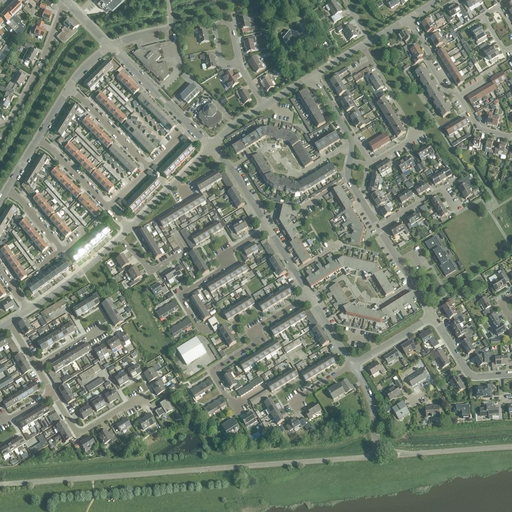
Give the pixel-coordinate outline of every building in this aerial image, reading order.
[(36,11),(33,8),(30,10),(26,6),(27,5),(29,4),(27,2),(24,0),(16,0),(15,1),(27,14),(32,18),(36,11)] [(96,0),(96,1),(107,12),(119,0),(96,0)] [(405,3),(402,0),(390,0),(386,3),(390,9),(400,3),(402,5),(405,3)] [(474,6),(470,0),(465,0),(464,1),(465,2),(462,3),(467,12),(470,11),(469,9),(474,6)] [(335,1),(325,7),(328,12),(330,10),(334,17),(331,18),(334,23),(342,18),(340,15),(339,14),(342,12),(335,1)] [(17,13),(21,9),(14,2),(8,8),(12,11),(10,13),(13,17),(13,16),(20,23),(21,22),(16,16),(18,13),(17,13)] [(45,6),(40,4),(39,8),(42,9),(41,12),(44,14),(42,18),(49,21),(51,16),(50,15),(51,13),(44,11),(45,6)] [(451,7),(456,15),(459,14),(460,16),(462,15),(464,18),(467,17),(461,7),(458,9),(456,4),(451,7)] [(456,15),(451,7),(446,10),(449,14),(446,16),(450,22),(455,19),(453,17),(456,15)] [(6,24),(9,27),(11,30),(14,32),(20,38),(26,29),(20,23),(13,16),(13,17),(10,13),(12,11),(8,8),(4,12),(5,12),(0,16),(7,23),(6,24)] [(423,23),(421,24),(424,29),(431,24),(434,23),(431,18),(431,19),(429,16),(422,21),(423,23)] [(250,32),(250,28),(248,18),(239,20),(241,30),(242,30),(243,33),(250,32)] [(75,29),(78,26),(73,21),(72,23),(68,19),(63,24),(66,27),(61,31),(64,34),(62,36),(60,34),(56,37),(63,45),(77,31),(75,29)] [(32,27),(29,34),(34,36),(34,35),(38,36),(38,39),(41,40),(42,38),(43,38),(45,32),(41,30),(43,23),(37,21),(36,24),(38,24),(36,29),(32,27)] [(438,30),(437,29),(436,28),(438,27),(435,22),(434,23),(431,24),(424,29),(427,34),(429,33),(430,35),(438,30)] [(500,37),(508,33),(503,22),(495,25),(500,37)] [(349,41),(357,36),(353,30),(354,29),(352,26),(347,29),(344,25),(337,29),(339,32),(343,30),(349,41)] [(474,37),(483,32),(480,26),(477,28),(476,26),(470,29),(474,37)] [(199,35),(201,44),(209,42),(206,31),(204,32),(203,28),(195,30),(196,36),(199,35)] [(438,30),(430,35),(432,38),(430,39),(433,44),(440,39),(437,34),(440,33),(438,30)] [(405,43),(412,38),(409,33),(406,34),(405,32),(397,36),(400,42),(403,40),(405,43)] [(486,37),(483,32),(474,37),(477,42),(476,43),(477,46),(486,40),(485,37),(486,37)] [(245,46),(247,53),(255,51),(253,44),(256,44),(255,37),(244,39),(245,42),(244,42),(245,46)] [(440,39),(433,44),(436,48),(438,47),(439,50),(449,44),(446,39),(445,39),(444,37),(440,39)] [(486,43),(479,48),(480,50),(482,49),(487,57),(495,51),(492,46),(489,48),(486,43)] [(143,65),(143,66),(149,72),(150,72),(157,79),(159,77),(163,81),(169,75),(166,63),(158,65),(155,62),(160,57),(159,50),(161,50),(159,44),(143,48),(143,49),(137,51),(133,55),(143,65)] [(408,45),(403,48),(405,51),(407,50),(409,54),(411,53),(413,56),(420,51),(417,47),(414,48),(413,46),(409,48),(408,45)] [(31,64),(38,52),(33,49),(32,52),(31,51),(27,49),(26,52),(26,51),(24,55),(22,59),(26,61),(24,64),(24,65),(26,66),(27,66),(29,63),(31,64)] [(440,58),(446,54),(443,49),(437,54),(440,58)] [(420,51),(413,56),(414,58),(413,59),(416,64),(422,61),(420,58),(423,56),(420,51)] [(498,57),(495,51),(487,57),(491,64),(497,61),(496,58),(498,57)] [(210,54),(201,56),(203,61),(205,61),(207,70),(216,68),(213,57),(210,58),(210,54)] [(449,59),(446,54),(440,58),(443,63),(449,59)] [(251,64),(256,73),(263,69),(256,57),(248,62),(250,65),(251,64)] [(452,64),(449,59),(443,63),(446,68),(452,64)] [(102,66),(108,72),(113,67),(107,61),(102,66)] [(452,64),(446,68),(449,72),(455,68),(452,64)] [(102,66),(98,70),(103,76),(108,72),(102,66)] [(422,68),(415,73),(417,76),(418,76),(420,78),(428,73),(426,71),(424,72),(422,68)] [(455,68),(449,72),(451,77),(458,73),(455,68)] [(103,76),(98,70),(93,75),(99,81),(103,76)] [(7,86),(5,90),(7,90),(12,93),(13,94),(17,86),(19,87),(26,75),(20,71),(18,74),(17,73),(11,83),(10,82),(10,83),(9,83),(8,86),(7,86)] [(224,71),(218,74),(220,76),(221,79),(222,78),(225,82),(226,81),(227,84),(226,84),(229,89),(232,87),(232,88),(239,83),(236,80),(239,78),(236,74),(234,76),(231,71),(226,74),(226,73),(225,73),(224,71)] [(330,82),(333,87),(340,82),(338,78),(343,75),(341,72),(332,77),(333,80),(330,82)] [(496,75),(500,83),(505,80),(506,83),(508,82),(507,79),(503,72),(499,74),(499,73),(496,75)] [(121,83),(126,77),(122,73),(116,78),(121,83)] [(428,73),(420,78),(421,80),(420,81),(422,84),(429,80),(427,77),(429,76),(428,73)] [(461,78),(458,73),(451,77),(454,82),(461,78)] [(263,86),(267,91),(274,87),(270,81),(272,81),(268,74),(259,80),(261,82),(260,83),(262,86),(263,86)] [(93,75),(89,80),(94,85),(99,81),(93,75)] [(496,90),(496,89),(498,88),(496,86),(500,83),(496,75),(493,77),(493,78),(490,80),(492,83),(496,90)] [(373,77),(368,80),(371,84),(369,85),(370,88),(380,82),(376,76),(374,78),(373,77)] [(461,78),(454,82),(457,87),(464,83),(463,81),(466,79),(464,76),(461,78)] [(130,81),(126,77),(121,83),(125,87),(130,81)] [(94,85),(89,80),(84,84),(89,90),(94,85)] [(429,80),(422,84),(424,88),(425,87),(426,89),(433,86),(434,85),(433,82),(431,83),(429,80)] [(130,81),(125,87),(129,91),(134,86),(130,81)] [(343,87),(340,82),(333,87),(336,92),(343,87)] [(380,82),(370,88),(375,95),(378,93),(382,91),(381,89),(383,88),(380,82)] [(489,86),(486,87),(490,93),(494,91),(496,93),(498,92),(496,90),(492,83),(488,85),(489,86)] [(180,97),(182,99),(184,101),(188,104),(200,92),(192,85),(180,97)] [(433,86),(426,89),(428,92),(427,92),(429,96),(436,91),(434,88),(436,87),(434,85),(433,86)] [(0,86),(0,90),(5,94),(6,94),(6,93),(11,96),(12,93),(7,90),(5,90),(0,86)] [(139,90),(134,86),(129,91),(133,96),(139,90)] [(346,92),(343,87),(336,92),(339,97),(343,95),(344,97),(350,94),(348,91),(346,92)] [(483,88),(479,90),(485,99),(487,98),(485,96),(490,93),(486,87),(483,89),(483,88)] [(242,88),(235,93),(239,99),(241,99),(244,104),(251,100),(248,94),(246,90),(244,92),(242,88)] [(95,98),(101,92),(98,90),(92,96),(95,98)] [(477,93),(474,95),(478,101),(482,98),(483,101),(485,99),(479,90),(476,92),(477,93)] [(300,100),(309,95),(306,91),(297,96),(300,100)] [(378,93),(375,95),(377,98),(378,100),(385,96),(384,94),(382,91),(378,93)] [(436,91),(429,96),(431,99),(432,98),(433,101),(440,97),(441,96),(440,93),(438,94),(436,91)] [(6,94),(3,99),(9,103),(10,103),(13,97),(11,96),(6,93),(6,94)] [(350,94),(344,97),(346,100),(340,103),(343,108),(351,103),(348,99),(353,95),(352,93),(350,94)] [(100,103),(105,98),(101,94),(95,99),(100,103)] [(142,104),(147,99),(143,94),(137,100),(142,104)] [(309,95),(300,100),(302,104),(311,99),(309,95)] [(471,96),(467,98),(471,105),(473,107),(475,106),(473,104),(478,101),(474,95),(471,97),(471,96)] [(440,97),(433,101),(435,103),(434,104),(436,107),(443,102),(441,99),(443,98),(441,96),(440,97)] [(0,97),(0,102),(1,103),(0,105),(0,106),(5,110),(9,103),(3,99),(0,97)] [(105,98),(100,103),(104,108),(109,102),(105,98)] [(147,99),(142,104),(147,109),(152,103),(147,99)] [(311,99),(302,104),(305,108),(313,103),(311,99)] [(380,110),(388,105),(387,104),(386,103),(385,99),(377,104),(380,110)] [(114,106),(109,102),(104,108),(108,112),(114,106)] [(352,114),(357,110),(358,110),(353,102),(351,103),(343,108),(346,113),(350,111),(352,114)] [(443,102),(436,107),(438,110),(439,110),(440,112),(446,108),(448,107),(446,104),(445,105),(443,102)] [(152,103),(147,109),(151,113),(157,108),(152,103)] [(316,107),(313,103),(305,108),(307,112),(316,107)] [(71,105),(68,110),(74,115),(78,109),(77,109),(75,107),(71,105)] [(384,116),(391,111),(389,108),(389,107),(388,105),(380,110),(384,116)] [(118,111),(114,106),(108,112),(112,116),(118,111)] [(209,129),(214,129),(222,121),(222,115),(218,112),(216,112),(216,109),(212,106),(207,106),(203,109),(203,112),(201,112),(199,114),(199,119),(203,123),(204,122),(206,124),(205,125),(209,129)] [(316,107),(307,112),(310,116),(318,111),(316,107)] [(446,108),(440,112),(442,114),(441,115),(443,118),(450,114),(448,111),(450,110),(448,107),(446,108)] [(161,112),(157,108),(151,113),(156,118),(161,112)] [(68,110),(64,116),(71,120),(74,115),(68,110)] [(357,110),(352,114),(353,116),(350,119),(353,123),(360,119),(357,114),(359,113),(357,110)] [(122,115),(118,111),(112,116),(117,120),(122,115)] [(321,115),(318,111),(310,116),(312,120),(321,115)] [(387,121),(395,116),(394,115),(393,114),(391,111),(384,116),(387,121)] [(161,112),(156,118),(160,123),(166,117),(161,112)] [(492,126),(494,118),(491,117),(492,114),(487,113),(485,120),(488,120),(487,125),(492,126)] [(78,114),(77,116),(80,118),(77,120),(80,123),(86,117),(83,114),(82,116),(78,114)] [(126,119),(122,115),(117,120),(121,125),(126,119)] [(321,115),(312,120),(314,124),(323,119),(321,115)] [(494,118),(492,126),(497,127),(498,123),(501,123),(502,116),(497,115),(495,115),(494,118)] [(64,116),(61,121),(68,126),(70,123),(72,124),(73,124),(74,122),(71,120),(64,116)] [(387,121),(390,127),(398,122),(396,119),(396,118),(395,116),(387,121)] [(166,117),(160,123),(165,127),(170,122),(166,117)] [(86,128),(91,122),(87,118),(81,123),(86,128)] [(459,121),(463,128),(468,125),(464,118),(459,121)] [(323,119),(314,124),(317,129),(326,123),(323,119)] [(363,123),(360,119),(353,123),(356,129),(358,127),(360,130),(371,123),(369,119),(363,123)] [(61,121),(57,127),(64,131),(68,126),(61,121)] [(128,131),(133,126),(128,121),(123,127),(128,131)] [(459,121),(454,124),(458,131),(463,128),(459,121)] [(95,127),(91,122),(86,128),(90,132),(95,127)] [(175,126),(170,122),(165,127),(170,132),(175,126)] [(394,132),(402,128),(401,126),(400,125),(398,122),(390,127),(394,132)] [(458,131),(454,124),(450,127),(454,134),(458,131)] [(133,126),(128,131),(132,136),(137,131),(133,126)] [(64,131),(57,127),(54,133),(61,137),(64,131)] [(99,131),(95,127),(90,132),(94,136),(99,131)] [(454,134),(450,127),(445,130),(449,137),(454,134)] [(269,128),(260,129),(265,138),(266,138),(269,128)] [(405,133),(403,130),(403,129),(402,128),(394,132),(398,138),(405,133)] [(265,138),(260,129),(256,132),(261,140),(265,138)] [(277,142),(279,132),(278,132),(278,130),(273,129),(271,139),(275,140),(276,142),(277,142)] [(103,135),(99,131),(94,136),(98,140),(103,135)] [(142,135),(137,131),(132,136),(137,141),(142,135)] [(281,133),(279,132),(277,142),(279,141),(283,142),(286,132),(281,131),(281,133)] [(256,132),(251,134),(257,143),(261,140),(256,132)] [(330,135),(336,143),(340,141),(334,132),(330,135)] [(291,133),(290,133),(288,143),(290,144),(298,139),(291,133)] [(257,143),(251,134),(247,137),(253,145),(257,143)] [(103,135),(98,140),(102,145),(108,139),(103,135)] [(147,140),(142,135),(137,141),(141,145),(147,140)] [(330,135),(326,137),(332,146),(336,143),(330,135)] [(385,135),(380,138),(384,146),(390,143),(385,135)] [(247,137),(243,139),(249,148),(253,145),(247,137)] [(332,146),(326,137),(322,140),(327,148),(332,146)] [(380,138),(374,142),(379,150),(380,149),(384,146),(380,138)] [(475,138),(474,141),(472,140),(470,141),(468,147),(473,148),(473,147),(476,147),(476,150),(481,151),(483,144),(480,143),(481,139),(475,138)] [(112,144),(108,139),(102,145),(107,149),(112,144)] [(243,139),(239,142),(245,150),(249,148),(243,139)] [(298,139),(290,144),(292,148),(300,143),(298,139)] [(151,145),(147,140),(141,145),(146,150),(151,145)] [(322,140),(318,142),(323,151),(327,148),(322,140)] [(492,146),(493,142),(487,140),(486,146),(485,147),(484,148),(485,149),(489,150),(488,153),(489,153),(488,157),(492,158),(495,147),(492,146)] [(239,142),(235,144),(241,153),(245,150),(239,142)] [(323,151),(318,142),(314,145),(319,154),(323,151)] [(379,150),(374,142),(368,145),(373,153),(378,150),(378,151),(379,150)] [(303,147),(300,143),(292,148),(294,152),(303,147)] [(68,154),(74,148),(69,144),(64,149),(68,154)] [(188,144),(183,149),(190,155),(194,150),(188,144)] [(241,153),(235,144),(231,147),(236,155),(241,153)] [(495,148),(494,154),(497,155),(498,152),(502,153),(501,156),(500,159),(505,160),(506,157),(508,150),(505,149),(506,145),(500,144),(499,149),(495,148)] [(151,145),(146,150),(150,155),(156,149),(151,145)] [(113,156),(119,150),(114,146),(108,151),(113,156)] [(429,146),(423,150),(427,157),(430,155),(431,157),(434,155),(429,146)] [(303,147),(294,152),(297,156),(305,151),(303,147)] [(74,148),(68,154),(72,158),(78,152),(74,148)] [(183,149),(178,153),(185,160),(190,155),(183,149)] [(123,155),(119,150),(113,156),(118,160),(123,155)] [(427,157),(423,150),(416,154),(422,162),(425,161),(423,159),(427,157)] [(308,155),(305,151),(297,156),(299,160),(308,155)] [(78,152),(72,158),(77,162),(82,156),(78,152)] [(185,160),(178,153),(174,158),(180,165),(185,160)] [(253,164),(262,158),(259,154),(251,159),(253,164)] [(40,155),(37,161),(43,165),(47,160),(40,155)] [(128,160),(123,155),(118,160),(122,165),(128,160)] [(308,155),(299,160),(302,164),(310,159),(308,155)] [(82,156),(77,162),(81,166),(86,161),(82,156)] [(180,165),(174,158),(169,163),(175,169),(180,165)] [(262,158),(253,164),(256,168),(264,162),(262,158)] [(410,158),(404,162),(408,168),(411,166),(412,168),(415,167),(410,158)] [(313,163),(310,159),(302,164),(304,168),(313,163)] [(132,164),(128,160),(122,165),(127,169),(132,164)] [(381,166),(386,173),(391,169),(390,167),(392,166),(388,160),(385,162),(385,163),(381,166)] [(43,165),(37,161),(33,166),(40,171),(43,165)] [(90,165),(86,161),(81,166),(85,170),(90,165)] [(264,162),(256,168),(258,172),(267,166),(264,162)] [(404,162),(397,166),(403,174),(406,172),(405,172),(409,170),(408,168),(404,162)] [(175,169),(169,163),(164,167),(171,174),(175,169)] [(419,165),(423,171),(424,173),(428,170),(427,168),(426,169),(422,163),(419,165)] [(137,169),(132,164),(127,169),(131,174),(137,169)] [(95,169),(90,165),(85,170),(89,175),(95,169)] [(327,167),(333,176),(337,173),(331,165),(327,167)] [(33,166),(30,172),(37,176),(39,172),(45,176),(46,174),(43,172),(40,171),(33,166)] [(267,166),(258,172),(260,176),(269,170),(267,166)] [(373,169),(372,174),(379,176),(380,175),(380,176),(386,173),(381,166),(377,168),(376,167),(373,169)] [(171,174),(164,167),(159,172),(166,179),(171,174)] [(333,176),(327,167),(323,170),(329,178),(333,176)] [(55,178),(60,173),(56,169),(50,174),(55,178)] [(272,174),(269,170),(260,176),(263,180),(272,174)] [(329,178),(323,170),(319,172),(324,181),(329,178)] [(442,173),(446,179),(451,176),(447,170),(442,173)] [(95,181),(101,175),(96,171),(91,176),(95,181)] [(30,172),(26,177),(33,182),(35,178),(38,180),(42,182),(43,180),(37,176),(30,172)] [(218,172),(212,176),(216,183),(222,179),(220,177),(219,175),(218,172)] [(319,172),(315,175),(320,183),(324,181),(319,172)] [(446,179),(442,173),(439,175),(438,174),(439,174),(437,172),(435,173),(436,176),(440,183),(446,179)] [(60,173),(55,178),(59,183),(64,177),(60,173)] [(272,174),(263,180),(266,184),(269,187),(275,179),(274,178),(272,174)] [(379,176),(372,174),(371,178),(373,179),(371,183),(379,185),(381,185),(383,180),(380,179),(381,179),(378,179),(379,176)] [(101,175),(95,181),(99,185),(105,179),(101,175)] [(320,183),(315,175),(311,177),(316,186),(320,183)] [(216,183),(212,176),(207,179),(211,186),(216,183)] [(440,183),(436,176),(433,178),(432,176),(427,179),(429,181),(428,181),(431,187),(434,185),(435,186),(440,183)] [(461,187),(459,189),(462,194),(469,190),(471,189),(468,180),(470,179),(468,176),(464,179),(465,181),(460,185),(461,187)] [(21,186),(26,192),(31,188),(32,189),(36,183),(33,182),(26,177),(23,183),(21,186)] [(68,181),(64,177),(59,183),(63,187),(68,181)] [(311,177),(307,180),(312,188),(316,186),(311,177)] [(153,178),(149,183),(155,190),(160,185),(153,178)] [(105,179),(99,185),(104,189),(109,184),(105,179)] [(207,179),(201,182),(205,189),(211,186),(207,179)] [(275,179),(269,187),(273,190),(278,191),(280,181),(276,180),(275,180),(275,179)] [(307,180),(303,182),(308,191),(312,188),(307,180)] [(73,186),(68,181),(63,187),(67,191),(73,186)] [(280,181),(278,191),(283,192),(283,190),(286,191),(285,193),(290,194),(293,184),(288,183),(288,182),(287,181),(286,181),(285,181),(285,182),(280,181)] [(205,189),(201,182),(196,186),(200,193),(205,189)] [(299,185),(298,185),(300,194),(304,193),(308,191),(303,182),(299,185)] [(149,183),(144,188),(150,194),(155,190),(149,183)] [(369,188),(368,194),(375,193),(375,190),(378,191),(379,185),(371,183),(370,188),(369,188)] [(425,183),(422,185),(421,183),(419,185),(424,193),(429,190),(425,183)] [(109,184),(104,189),(108,193),(113,188),(111,186),(111,185),(109,184)] [(293,184),(290,194),(295,195),(300,194),(298,185),(297,185),(293,184)] [(416,186),(417,188),(414,190),(418,196),(424,193),(419,185),(416,186)] [(77,190),(73,186),(67,191),(71,195),(77,190)] [(334,198),(347,190),(346,188),(343,189),(344,190),(342,191),(340,187),(331,192),(334,198)] [(150,194),(144,188),(139,192),(146,199),(150,194)] [(231,199),(238,195),(234,189),(228,193),(231,199)] [(81,194),(77,190),(71,195),(76,200),(81,194)] [(348,192),(347,190),(334,198),(337,203),(346,197),(344,194),(345,193),(346,194),(348,192)] [(469,190),(462,194),(465,200),(468,198),(469,201),(475,198),(472,192),(470,193),(469,190)] [(403,194),(407,201),(413,197),(409,191),(403,194)] [(146,199),(139,192),(134,197),(141,204),(146,199)] [(375,193),(368,194),(367,194),(371,199),(372,198),(374,202),(381,198),(384,196),(382,192),(381,192),(378,193),(376,195),(375,193)] [(407,201),(403,194),(398,198),(402,204),(407,201)] [(36,204),(42,199),(38,195),(32,200),(36,204)] [(196,198),(200,205),(206,202),(201,195),(196,198)] [(241,200),(238,195),(231,199),(234,204),(241,200)] [(82,205),(87,200),(83,196),(77,201),(82,205)] [(141,204),(134,197),(130,202),(136,208),(141,204)] [(346,197),(337,203),(340,208),(353,200),(352,198),(349,199),(350,200),(348,201),(346,197)] [(200,205),(196,198),(191,202),(195,209),(200,205)] [(381,198),(374,202),(377,206),(376,207),(378,211),(387,205),(386,202),(387,201),(386,198),(383,200),(381,198)] [(434,207),(441,203),(437,198),(431,202),(434,207)] [(42,199),(36,204),(40,209),(46,204),(42,199)] [(87,200),(82,205),(86,209),(91,204),(87,200)] [(244,205),(241,200),(234,204),(238,209),(244,205)] [(353,200),(340,208),(343,213),(352,207),(350,204),(352,203),(352,204),(355,202),(353,200)] [(136,208),(130,202),(125,207),(132,213),(136,208)] [(195,209),(191,202),(185,205),(190,212),(195,209)] [(391,203),(387,205),(378,211),(380,214),(381,214),(384,218),(391,213),(389,211),(392,209),(390,207),(392,205),(391,203)] [(444,209),(441,203),(434,207),(438,213),(444,209)] [(50,208),(46,204),(40,209),(44,213),(50,208)] [(95,208),(91,204),(86,209),(90,214),(95,208)] [(190,212),(185,205),(180,208),(184,215),(190,212)] [(6,212),(13,216),(15,218),(19,220),(18,222),(20,223),(24,219),(21,216),(20,218),(16,216),(17,215),(14,214),(16,211),(12,208),(9,206),(6,212)] [(279,211),(291,214),(292,208),(282,206),(281,209),(279,209),(279,211)] [(352,207),(343,213),(341,214),(345,219),(354,214),(352,211),(353,209),(352,207)] [(50,208),(44,213),(48,218),(54,213),(50,208)] [(95,208),(90,214),(94,218),(100,213),(95,208)] [(180,208),(175,211),(179,218),(184,215),(180,208)] [(434,215),(431,217),(433,219),(435,218),(439,215),(441,218),(440,219),(442,223),(447,219),(445,216),(448,215),(444,209),(438,213),(434,215)] [(175,211),(170,214),(174,221),(179,218),(175,211)] [(290,220),(291,214),(279,211),(278,213),(280,214),(279,218),(290,220)] [(6,212),(2,217),(9,222),(13,216),(6,212)] [(412,216),(416,223),(417,224),(425,220),(422,214),(419,215),(418,213),(412,216)] [(174,221),(170,214),(164,218),(169,225),(174,221)] [(356,217),(354,214),(345,219),(348,224),(359,218),(358,216),(356,217)] [(53,224),(59,219),(55,215),(49,219),(53,224)] [(214,225),(219,232),(223,230),(219,223),(221,222),(217,216),(213,218),(216,224),(214,225)] [(238,225),(242,231),(248,228),(246,225),(249,223),(245,216),(245,217),(242,219),(243,221),(238,225)] [(412,216),(407,220),(408,222),(406,224),(409,229),(412,228),(412,229),(414,228),(415,228),(418,226),(417,224),(416,223),(412,216)] [(2,217),(0,221),(0,223),(6,227),(9,222),(2,217)] [(169,225),(164,218),(159,221),(163,228),(169,225)] [(290,220),(279,218),(279,221),(276,221),(276,222),(278,226),(280,225),(282,228),(291,222),(290,220)] [(360,220),(359,218),(348,224),(351,230),(360,224),(358,221),(360,220)] [(59,219),(53,224),(57,229),(63,224),(59,219)] [(23,230),(29,225),(25,221),(19,225),(23,230)] [(284,234),(294,228),(291,222),(282,228),(284,231),(282,232),(284,234)] [(67,228),(63,224),(57,229),(61,233),(67,228)] [(360,224),(351,230),(352,231),(363,234),(363,231),(366,231),(366,230),(364,226),(362,227),(360,224)] [(400,224),(395,227),(399,234),(404,231),(406,235),(409,233),(404,225),(401,226),(400,224)] [(29,225),(23,230),(27,235),(32,230),(29,225)] [(219,232),(214,225),(209,229),(213,236),(219,232)] [(242,231),(238,225),(232,228),(231,225),(228,227),(227,227),(231,234),(232,234),(231,233),(235,231),(237,235),(242,231)] [(110,232),(108,230),(104,226),(98,231),(104,238),(110,233),(110,232)] [(399,234),(395,227),(390,230),(394,238),(399,234)] [(71,233),(67,228),(61,233),(65,238),(71,233)] [(297,233),(294,228),(284,234),(285,236),(287,235),(289,238),(297,233)] [(142,239),(149,235),(146,229),(139,233),(142,239)] [(209,229),(203,232),(207,239),(213,236),(209,229)] [(36,234),(32,230),(27,235),(30,239),(36,234)] [(98,231),(92,236),(98,243),(104,238),(98,231)] [(353,232),(351,237),(363,241),(364,238),(362,238),(363,234),(352,231),(353,232)] [(207,239),(203,232),(197,235),(202,242),(207,239)] [(297,233),(289,238),(291,241),(289,242),(290,244),(299,239),(300,238),(297,233)] [(36,234),(30,239),(34,244),(40,239),(36,234)] [(152,240),(149,235),(142,239),(146,244),(152,240)] [(202,242),(197,235),(192,239),(193,242),(195,244),(196,246),(202,242)] [(92,236),(87,241),(93,248),(98,243),(92,236)] [(363,241),(351,237),(350,244),(360,246),(361,242),(363,243),(363,241)] [(441,270),(445,277),(456,271),(451,263),(449,265),(445,257),(446,256),(444,252),(442,253),(438,245),(439,244),(435,237),(425,243),(429,251),(431,250),(436,257),(433,259),(436,262),(438,261),(443,269),(441,270)] [(40,239),(34,244),(38,248),(44,243),(40,239)] [(299,239),(290,244),(292,248),(290,249),(290,248),(287,250),(289,252),(302,244),(299,239)] [(152,240),(146,244),(149,249),(156,245),(152,240)] [(93,248),(87,241),(81,246),(87,253),(93,248)] [(44,243),(38,248),(42,253),(48,248),(44,243)] [(248,247),(253,254),(258,251),(260,253),(263,251),(260,245),(256,247),(254,244),(248,247)] [(305,249),(302,244),(289,252),(290,254),(292,253),(292,252),(294,251),(296,254),(305,249)] [(159,250),(156,245),(149,249),(152,255),(159,250)] [(81,246),(76,251),(81,258),(87,253),(81,246)] [(0,251),(3,256),(10,252),(6,247),(0,251)] [(253,254),(248,247),(243,251),(245,254),(242,256),(245,262),(249,260),(247,257),(253,254)] [(305,249),(296,254),(298,258),(297,259),(296,258),(293,260),(295,262),(308,254),(305,249)] [(159,250),(152,255),(155,260),(162,256),(159,250)] [(81,258),(76,251),(70,256),(76,263),(81,258)] [(192,260),(199,256),(196,251),(189,255),(192,260)] [(13,257),(10,252),(3,256),(7,261),(13,257)] [(118,264),(126,260),(123,255),(120,257),(118,254),(112,258),(115,263),(117,262),(118,264)] [(308,254),(295,262),(296,265),(299,263),(298,262),(300,261),(302,265),(311,259),(308,254)] [(199,256),(192,260),(196,266),(202,261),(199,256)] [(16,262),(13,257),(7,261),(10,266),(16,262)] [(67,257),(63,260),(64,261),(69,268),(70,269),(71,268),(72,267),(73,267),(67,257)] [(273,266),(279,262),(276,257),(269,261),(273,266)] [(344,268),(347,258),(343,257),(336,261),(341,269),(344,268)] [(347,258),(344,268),(350,269),(353,259),(347,258)] [(357,265),(360,266),(361,261),(353,259),(350,269),(356,270),(357,265)] [(118,264),(120,267),(117,269),(120,274),(124,271),(127,269),(126,266),(129,265),(126,260),(118,264)] [(69,268),(64,261),(57,265),(62,272),(69,268)] [(206,267),(202,261),(196,266),(199,271),(206,267)] [(333,263),(331,264),(338,274),(340,273),(338,271),(341,269),(336,261),(333,263)] [(357,265),(356,270),(365,272),(367,262),(361,261),(360,266),(357,265)] [(20,267),(16,262),(10,266),(13,271),(20,267)] [(279,262),(273,266),(276,272),(283,267),(279,262)] [(373,264),(367,262),(365,272),(371,274),(373,264)] [(238,267),(243,274),(248,271),(244,264),(238,267)] [(330,264),(326,267),(332,276),(335,274),(336,275),(338,274),(331,264),(330,264)] [(373,264),(371,274),(373,276),(381,271),(377,265),(373,264)] [(57,265),(51,270),(56,277),(62,272),(57,265)] [(127,279),(131,277),(138,273),(135,268),(134,269),(132,266),(130,267),(127,269),(124,271),(126,274),(125,275),(127,279)] [(20,267),(13,271),(17,276),(23,272),(20,267)] [(206,267),(199,271),(202,276),(209,272),(206,267)] [(243,274),(238,267),(233,270),(237,277),(243,274)] [(283,267),(276,272),(279,277),(286,273),(283,267)] [(322,269),(321,270),(327,280),(329,279),(328,277),(332,276),(326,267),(322,269)] [(178,277),(181,275),(178,269),(174,271),(173,269),(164,274),(168,281),(177,276),(178,277)] [(51,270),(45,274),(50,281),(56,277),(51,270)] [(237,277),(233,270),(228,274),(232,281),(237,277)] [(320,271),(316,273),(321,282),(325,280),(326,282),(327,280),(321,270),(320,271)] [(381,271),(373,276),(376,281),(384,276),(383,275),(381,271)] [(502,271),(495,275),(488,279),(491,284),(496,292),(506,286),(505,283),(509,281),(502,271)] [(26,277),(23,272),(17,276),(20,281),(26,277)] [(138,273),(131,277),(132,279),(130,281),(131,283),(129,285),(131,287),(139,282),(138,279),(141,277),(138,273)] [(312,275),(311,276),(317,287),(319,286),(318,284),(321,282),(316,273),(312,275)] [(45,274),(39,278),(44,285),(50,281),(45,274)] [(228,274),(223,277),(227,284),(232,281),(228,274)] [(309,277),(305,279),(311,288),(314,286),(315,288),(317,287),(311,276),(309,277)] [(384,276),(376,281),(379,286),(387,281),(385,278),(384,276)] [(223,277),(217,280),(222,287),(227,284),(223,277)] [(44,285),(39,278),(33,283),(38,290),(44,285)] [(217,280),(212,283),(216,290),(222,287),(217,280)] [(387,281),(379,286),(382,292),(391,286),(390,285),(387,281)] [(27,287),(30,292),(32,294),(38,290),(33,283),(27,287)] [(216,290),(212,283),(206,287),(211,294),(216,290)] [(163,295),(167,292),(163,285),(161,287),(159,284),(150,289),(154,296),(157,294),(158,296),(162,293),(163,295)] [(337,284),(329,289),(331,293),(332,294),(341,289),(337,284)] [(285,289),(289,296),(295,293),(291,286),(285,289)] [(391,286),(382,292),(385,297),(394,292),(391,288),(391,286)] [(285,289),(280,292),(284,299),(289,296),(285,289)] [(341,289),(332,294),(333,296),(335,299),(344,294),(341,289)] [(193,306),(200,302),(197,296),(199,295),(197,291),(191,295),(193,299),(190,300),(193,306)] [(280,292),(275,296),(279,303),(284,299),(280,292)] [(89,300),(94,308),(99,304),(98,302),(101,300),(96,293),(93,295),(94,297),(89,300)] [(407,293),(405,294),(412,305),(413,304),(417,301),(412,293),(408,295),(407,293)] [(344,294),(335,299),(337,303),(338,305),(347,299),(344,294)] [(404,297),(401,299),(407,308),(411,305),(412,305),(405,294),(403,295),(404,297)] [(279,303),(275,296),(269,299),(274,306),(279,303)] [(250,298),(244,301),(249,308),(254,305),(250,298)] [(487,309),(491,307),(485,298),(479,302),(484,311),(484,310),(485,311),(482,313),(484,316),(489,313),(487,309)] [(0,301),(0,307),(2,309),(3,308),(5,312),(13,307),(9,301),(7,302),(4,299),(0,301)] [(269,299),(264,302),(268,309),(274,306),(269,299)] [(347,299),(338,305),(339,306),(342,310),(351,305),(347,299)] [(397,299),(395,300),(402,311),(403,310),(407,308),(401,299),(398,301),(397,299)] [(446,314),(453,310),(451,306),(454,305),(451,299),(445,303),(447,306),(443,309),(446,314)] [(89,300),(83,303),(88,311),(93,308),(89,300)] [(394,303),(391,305),(396,314),(400,312),(402,311),(395,300),(393,301),(394,303)] [(105,311),(112,306),(109,301),(102,305),(105,311)] [(172,303),(168,306),(172,313),(179,309),(174,301),(171,302),(172,303)] [(249,308),(244,301),(239,304),(243,311),(249,308)] [(204,307),(200,302),(193,306),(197,311),(204,307)] [(268,309),(264,302),(258,306),(263,312),(268,309)] [(83,303),(78,307),(83,314),(88,311),(83,303)] [(239,304),(234,308),(238,314),(243,311),(239,304)] [(168,306),(168,305),(165,306),(166,307),(162,309),(166,317),(172,313),(168,306)] [(345,321),(345,323),(348,324),(350,317),(352,307),(351,305),(342,310),(344,314),(343,315),(342,313),(338,316),(342,321),(343,320),(345,321)] [(387,305),(385,306),(391,317),(393,316),(396,314),(391,305),(388,307),(387,305)] [(112,306),(105,311),(108,316),(116,311),(112,306)] [(384,310),(381,312),(386,321),(390,318),(391,317),(385,306),(383,308),(384,310)] [(83,314),(78,307),(72,310),(77,318),(83,314)] [(207,312),(204,307),(197,311),(200,316),(207,312)] [(352,307),(350,317),(355,318),(358,308),(352,307)] [(166,317),(162,309),(161,308),(159,310),(160,311),(156,313),(160,320),(166,317)] [(238,314),(234,308),(229,311),(233,318),(238,314)] [(358,308),(355,318),(364,320),(365,315),(362,315),(364,310),(358,308)] [(51,314),(48,309),(43,312),(46,317),(48,315),(51,314)] [(365,315),(364,320),(370,322),(372,312),(364,310),(362,315),(365,315)] [(453,310),(446,314),(449,320),(454,317),(456,320),(462,316),(459,310),(455,313),(453,310)] [(119,317),(116,311),(108,316),(111,321),(119,317)] [(233,318),(229,311),(223,314),(227,321),(233,318)] [(302,311),(297,314),(301,321),(306,317),(305,316),(304,313),(302,311)] [(46,317),(43,312),(40,313),(45,321),(50,318),(48,315),(46,317)] [(207,312),(200,316),(203,322),(210,318),(207,312)] [(372,312),(370,322),(376,323),(378,313),(372,312)] [(376,323),(375,328),(380,329),(381,331),(386,327),(385,324),(388,323),(386,321),(381,312),(378,313),(376,323)] [(301,321),(297,314),(291,317),(296,324),(301,321)] [(498,336),(506,332),(502,325),(500,326),(497,321),(498,320),(495,314),(488,319),(494,329),(494,330),(498,336)] [(457,322),(450,327),(454,333),(461,329),(463,327),(461,324),(464,322),(463,319),(464,318),(462,316),(456,320),(457,322)] [(122,322),(119,317),(111,321),(115,327),(122,322)] [(296,324),(291,317),(286,320),(290,327),(296,324)] [(185,321),(181,323),(186,331),(192,327),(187,319),(185,320),(185,321)] [(21,330),(29,326),(26,320),(18,325),(21,330)] [(290,327),(286,320),(281,324),(285,330),(290,327)] [(64,328),(69,335),(74,332),(72,329),(75,327),(71,321),(69,323),(70,325),(64,328)] [(181,323),(181,322),(179,324),(179,325),(175,327),(180,334),(186,331),(181,323)] [(285,330),(281,324),(276,327),(280,334),(285,330)] [(29,326),(21,330),(25,336),(26,335),(28,338),(29,337),(35,333),(35,332),(36,331),(34,327),(31,329),(29,326)] [(180,334),(175,327),(175,326),(172,328),(173,328),(169,331),(174,338),(180,334)] [(222,336),(229,332),(226,327),(219,331),(222,336)] [(280,334),(276,327),(270,330),(274,337),(280,334)] [(315,336),(322,332),(319,327),(312,331),(315,336)] [(64,328),(59,331),(63,339),(69,335),(64,328)] [(461,329),(454,333),(458,339),(465,334),(467,337),(471,334),(473,333),(471,330),(470,331),(468,328),(463,332),(461,329)] [(436,341),(429,330),(419,337),(423,344),(429,340),(432,344),(431,345),(433,348),(438,344),(436,341)] [(63,339),(59,331),(54,334),(58,342),(63,339)] [(233,337),(229,332),(222,336),(226,342),(233,337)] [(322,332),(315,336),(319,342),(325,337),(322,332)] [(121,343),(124,347),(126,346),(124,343),(129,341),(124,333),(120,336),(123,342),(121,343)] [(58,342),(54,334),(48,338),(53,345),(58,342)] [(471,334),(467,337),(465,338),(467,341),(461,344),(464,350),(471,346),(474,344),(470,339),(473,337),(471,334)] [(177,349),(177,350),(187,365),(207,353),(197,337),(177,349)] [(236,343),(233,337),(226,342),(229,347),(236,343)] [(325,337),(319,342),(322,347),(329,343),(325,337)] [(48,338),(43,341),(47,348),(53,345),(48,338)] [(119,345),(116,338),(111,341),(118,352),(122,349),(124,352),(126,351),(124,347),(121,343),(119,345)] [(37,343),(34,345),(37,350),(40,349),(42,352),(47,348),(43,341),(41,339),(36,342),(37,343)] [(111,350),(109,351),(111,355),(113,358),(115,357),(113,354),(118,352),(111,341),(107,344),(111,350)] [(405,345),(401,347),(406,355),(414,350),(416,352),(420,350),(416,344),(413,345),(411,341),(408,343),(409,344),(405,346),(405,345)] [(277,342),(271,345),(276,352),(281,349),(277,342)] [(86,344),(81,347),(86,355),(91,351),(86,344)] [(211,345),(209,347),(218,360),(219,359),(211,345)] [(271,345),(266,348),(270,355),(276,352),(271,345)] [(103,346),(98,349),(104,359),(111,355),(109,351),(107,352),(103,346)] [(464,350),(468,355),(474,352),(474,351),(471,346),(464,350)] [(81,347),(76,350),(81,358),(86,355),(81,347)] [(266,348),(261,351),(265,358),(266,358),(267,361),(271,358),(270,355),(266,348)] [(104,359),(98,349),(94,351),(100,361),(104,359)] [(81,358),(76,350),(71,353),(76,361),(81,358)] [(442,369),(450,364),(441,351),(437,353),(435,350),(430,353),(434,360),(436,359),(442,369)] [(261,351),(256,355),(260,362),(265,358),(261,351)] [(388,364),(399,357),(395,351),(384,358),(388,364)] [(71,353),(66,356),(70,364),(76,361),(71,353)] [(474,359),(479,367),(483,365),(488,364),(488,363),(491,363),(491,357),(491,353),(487,353),(487,355),(483,355),(482,354),(474,359)] [(511,361),(511,357),(511,354),(507,355),(507,357),(501,358),(502,366),(507,366),(507,367),(511,366),(511,361)] [(17,364),(24,360),(20,355),(14,359),(17,364)] [(260,362),(256,355),(250,358),(255,365),(260,362)] [(333,355),(328,359),(332,366),(338,362),(333,355)] [(66,356),(61,360),(65,367),(70,364),(66,356)] [(502,366),(501,358),(495,358),(495,356),(491,357),(491,363),(492,368),(497,368),(497,366),(502,366)] [(255,365),(250,358),(245,361),(249,368),(255,365)] [(332,366),(328,359),(323,362),(327,369),(332,366)] [(24,360),(17,364),(20,370),(27,366),(24,360)] [(63,369),(65,373),(68,371),(65,367),(61,360),(56,363),(60,370),(63,369)] [(249,368),(245,361),(240,364),(244,371),(249,368)] [(327,369),(323,362),(317,365),(321,372),(327,369)] [(382,375),(386,372),(382,365),(379,367),(376,362),(373,364),(374,365),(368,369),(372,376),(380,371),(382,375)] [(60,370),(56,363),(50,366),(52,369),(53,371),(54,372),(55,374),(60,370)] [(132,368),(137,376),(141,373),(136,365),(132,368)] [(317,365),(312,369),(316,375),(321,372),(317,365)] [(27,366),(20,370),(24,375),(30,371),(27,366)] [(151,369),(144,374),(146,379),(156,373),(157,372),(155,367),(151,369)] [(137,376),(132,368),(127,371),(126,369),(124,370),(126,373),(128,372),(132,379),(137,376)] [(424,376),(427,374),(423,368),(419,370),(420,372),(407,379),(412,387),(426,379),(424,376)] [(226,384),(233,379),(230,374),(233,372),(231,369),(224,372),(226,376),(223,378),(226,384)] [(316,375),(312,369),(307,372),(311,379),(316,375)] [(123,373),(119,376),(124,384),(128,381),(124,375),(126,373),(124,370),(122,371),(123,373)] [(294,370),(288,373),(293,380),(298,377),(294,370)] [(311,379),(307,372),(301,375),(305,382),(311,379)] [(160,379),(156,373),(146,379),(149,383),(156,379),(157,381),(160,379)] [(288,373),(283,376),(287,383),(293,380),(288,373)] [(124,384),(119,376),(113,380),(115,383),(116,382),(119,387),(124,384)] [(287,383),(283,376),(278,380),(282,386),(287,383)] [(456,394),(460,392),(464,389),(460,384),(461,383),(458,377),(449,382),(456,394)] [(158,383),(151,387),(154,391),(162,386),(164,385),(160,379),(157,381),(158,383)] [(207,381),(203,384),(207,391),(213,387),(208,379),(206,380),(207,381)] [(242,387),(238,381),(235,382),(233,379),(226,384),(230,389),(233,387),(235,391),(242,387)] [(282,386),(278,380),(273,383),(277,390),(282,386)] [(345,394),(353,389),(351,386),(350,386),(346,380),(339,385),(338,384),(327,391),(332,399),(343,392),(345,394)] [(201,385),(197,387),(201,395),(207,391),(203,384),(202,383),(200,384),(201,385)] [(277,390),(273,383),(267,386),(271,393),(277,390)] [(27,388),(24,390),(28,397),(34,393),(30,387),(28,384),(25,385),(27,388)] [(35,384),(30,387),(34,393),(39,390),(35,384)] [(61,395),(69,390),(65,385),(58,389),(61,395)] [(162,386),(154,391),(157,396),(162,393),(162,394),(166,392),(162,386)] [(201,395),(197,387),(196,386),(194,388),(195,389),(190,391),(195,398),(201,395)] [(488,398),(491,398),(490,386),(486,387),(486,388),(476,389),(476,398),(487,397),(488,398)] [(390,400),(400,394),(396,387),(386,393),(390,400)] [(28,397),(24,390),(19,394),(23,400),(28,397)] [(64,400),(72,395),(69,390),(61,395),(64,400)] [(113,391),(109,393),(114,401),(118,399),(113,391)] [(74,393),(72,395),(64,400),(67,405),(75,400),(73,397),(75,395),(74,393)] [(114,401),(109,393),(104,396),(103,394),(101,395),(103,399),(105,397),(109,404),(114,401)] [(23,400),(19,394),(14,397),(18,403),(23,400)] [(98,396),(94,398),(101,409),(105,406),(101,400),(103,399),(101,395),(99,397),(98,396)] [(18,403),(14,397),(8,400),(12,407),(18,403)] [(220,399),(216,401),(220,409),(227,405),(222,397),(219,398),(220,399)] [(90,402),(88,403),(90,407),(92,405),(96,412),(101,409),(94,398),(90,401),(90,402)] [(267,409),(274,405),(271,399),(264,404),(267,409)] [(12,407),(8,400),(3,403),(7,410),(12,407)] [(165,414),(172,411),(166,400),(159,404),(161,408),(155,412),(158,417),(165,414)] [(220,409),(216,401),(215,400),(213,402),(214,403),(210,405),(214,412),(220,409)] [(399,420),(409,414),(406,409),(406,408),(403,402),(392,409),(399,420)] [(482,409),(480,410),(481,417),(483,417),(488,416),(488,417),(489,419),(492,419),(492,416),(496,416),(499,416),(498,409),(495,410),(495,408),(492,408),(492,402),(483,403),(484,407),(486,407),(486,409),(482,409)] [(90,407),(88,403),(86,405),(88,407),(83,409),(88,417),(92,414),(88,408),(90,407)] [(214,412),(210,405),(209,404),(207,405),(208,406),(204,409),(208,416),(214,412)] [(311,417),(321,411),(316,404),(307,410),(308,412),(305,414),(309,420),(312,418),(311,417)] [(267,409),(264,411),(268,416),(270,414),(277,410),(274,405),(267,409)] [(48,411),(46,408),(45,406),(39,409),(43,416),(49,413),(48,411)] [(439,416),(439,406),(434,407),(434,408),(425,408),(426,418),(435,417),(435,419),(439,419),(439,416)] [(456,413),(460,412),(461,412),(462,419),(470,418),(469,406),(456,407),(456,413)] [(43,416),(39,409),(34,413),(38,419),(43,416)] [(88,417),(83,409),(79,412),(83,420),(88,417)] [(277,410),(270,414),(274,420),(281,415),(277,410)] [(250,412),(240,418),(245,425),(250,422),(251,425),(256,422),(255,419),(257,418),(254,414),(252,415),(250,412)] [(34,413),(29,416),(33,422),(38,419),(34,413)] [(143,431),(155,423),(149,414),(144,417),(145,418),(138,422),(143,431)] [(281,415),(274,420),(277,425),(284,421),(281,415)] [(29,416),(23,419),(27,426),(29,429),(31,428),(29,425),(33,422),(29,416)] [(120,432),(130,426),(125,418),(122,420),(123,422),(116,426),(120,432)] [(290,424),(286,426),(290,432),(294,429),(294,430),(300,426),(301,428),(304,426),(308,432),(312,429),(310,427),(305,418),(302,420),(301,419),(297,422),(296,420),(290,423),(290,424)] [(27,426),(23,419),(18,422),(22,429),(27,426)] [(228,436),(239,429),(233,419),(222,426),(228,436)] [(59,432),(65,428),(62,423),(55,427),(53,428),(54,430),(57,429),(59,432)] [(65,428),(59,432),(60,435),(54,439),(55,441),(59,439),(69,433),(65,428)] [(110,443),(115,440),(111,434),(108,435),(106,431),(99,435),(101,438),(100,438),(104,445),(109,442),(110,443)] [(65,443),(72,439),(69,433),(59,439),(60,441),(63,439),(65,443)] [(85,452),(95,446),(89,437),(79,443),(85,452)] [(19,448),(21,451),(23,449),(21,446),(24,444),(20,438),(15,441),(19,448)] [(42,442),(45,447),(48,445),(44,438),(38,441),(40,443),(42,442)] [(15,441),(10,444),(14,451),(17,449),(19,452),(21,451),(19,448),(15,441)] [(42,442),(40,443),(37,445),(40,450),(45,447),(42,442)] [(14,451),(10,444),(4,447),(8,454),(10,457),(13,456),(11,453),(14,451)] [(8,454),(4,447),(0,449),(0,452),(3,457),(5,460),(10,457),(8,454)]
